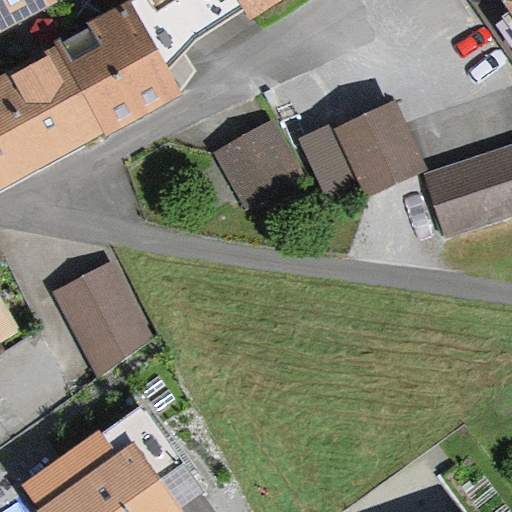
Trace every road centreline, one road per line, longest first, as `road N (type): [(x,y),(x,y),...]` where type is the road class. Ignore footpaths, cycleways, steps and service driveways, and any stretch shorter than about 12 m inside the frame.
road 1 (residential): [(18,215),(178,250),(511,290)]
road 2 (residential): [(323,0),(18,215)]
